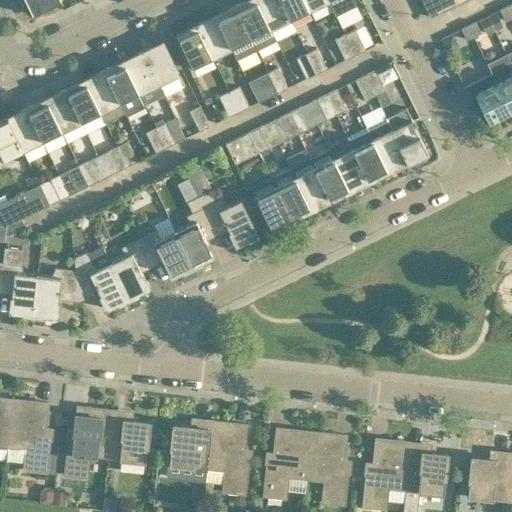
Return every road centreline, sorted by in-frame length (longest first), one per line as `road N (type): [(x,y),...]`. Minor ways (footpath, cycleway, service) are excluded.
road 1 (residential): [(174,370),(178,319),(475,169)]
road 2 (residential): [(174,370),(511,407)]
road 3 (residential): [(475,169),(393,0)]
road 4 (residential): [(0,350),(174,370)]
road 5 (residential): [(0,40),(11,52),(44,52),(149,0)]
